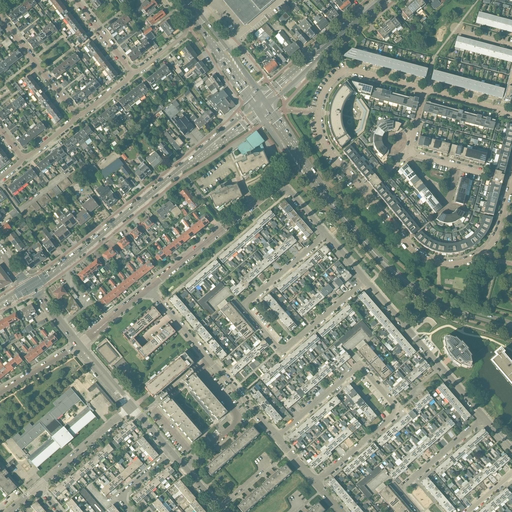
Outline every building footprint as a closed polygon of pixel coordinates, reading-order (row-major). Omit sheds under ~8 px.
[(53,5),(57,10),(63,5),(59,0),(53,5)] [(102,0),(98,0),(93,4),(95,6),(94,7),(94,8),(95,10),(96,10),(105,3),(102,0)] [(157,10),(154,8),(157,5),(154,0),(150,3),(148,1),(138,8),(140,10),(143,8),(143,9),(144,8),(148,12),(147,13),(149,16),(157,10)] [(244,23),(245,24),(273,0),(224,0),(225,0),(226,2),(241,20),(241,22),(243,22),(244,23)] [(342,13),(347,9),(340,0),(339,0),(337,0),(334,3),(342,13)] [(339,0),(340,0),(347,9),(351,5),(350,3),(351,3),(349,0),(348,1),(346,0),(339,0)] [(414,0),(410,4),(416,11),(418,13),(422,10),(421,9),(414,0)] [(414,0),(413,0),(414,0),(421,9),(425,5),(425,4),(427,2),(424,0),(416,0),(415,1),(414,0)] [(441,4),(437,0),(435,0),(430,4),(435,9),(441,4)] [(27,11),(32,8),(27,2),(23,5),(27,11)] [(299,9),(294,3),(291,5),(292,7),(296,12),(299,9)] [(410,4),(405,7),(413,16),(412,14),(416,11),(410,4)] [(17,8),(18,9),(22,15),(24,17),(29,13),(27,11),(23,5),(20,7),(19,6),(17,8)] [(67,10),(63,5),(57,10),(61,14),(67,10)] [(335,19),(338,16),(330,6),(326,9),(335,19)] [(408,19),(413,16),(405,7),(406,8),(402,12),(403,13),(401,15),(403,17),(401,18),(404,21),(407,18),(408,19)] [(13,13),(18,19),(22,15),(18,9),(17,8),(14,10),(15,12),(13,13)] [(326,9),(322,13),(330,23),(335,19),(326,9)] [(70,15),(67,10),(61,14),(64,19),(70,15)] [(162,11),(152,18),(151,16),(146,19),(152,26),(155,23),(156,23),(166,16),(162,11)] [(17,19),(18,19),(13,13),(10,15),(9,14),(7,15),(14,25),(19,21),(17,19)] [(285,13),(278,19),(282,24),(290,17),(285,13)] [(121,18),(126,24),(131,20),(126,14),(121,18)] [(64,19),(68,24),(74,19),(70,15),(64,19)] [(318,15),(316,17),(325,27),(329,24),(322,16),(320,18),(318,15)] [(321,31),(325,27),(316,17),(316,16),(313,19),(317,24),(316,25),(321,31)] [(126,24),(121,18),(116,22),(121,28),(124,26),(125,28),(128,27),(126,24)] [(389,21),(396,30),(401,26),(400,25),(402,23),(398,18),(396,20),(394,18),(390,22),(389,21)] [(78,24),(74,19),(68,24),(72,29),(78,24)] [(314,38),(316,35),(316,34),(317,33),(312,27),(305,19),(298,25),(302,30),(310,39),(313,37),(314,38)] [(164,32),(167,29),(168,28),(173,25),(172,25),(173,24),(172,21),(171,22),(169,20),(160,27),(164,32)] [(389,21),(385,24),(391,32),(395,29),(396,30),(389,21)] [(123,31),(121,28),(116,22),(112,26),(116,32),(118,35),(123,31)] [(48,28),(53,34),(55,32),(56,33),(58,31),(51,23),(46,26),(48,28)] [(75,33),(81,29),(78,24),(72,29),(70,30),(70,31),(73,35),(75,33)] [(264,31),(270,37),(274,34),(267,24),(261,28),(264,31)] [(385,24),(381,28),(388,37),(388,36),(387,35),(391,32),(385,24)] [(176,30),(173,25),(168,28),(167,29),(164,32),(168,37),(176,30)] [(111,36),(116,32),(112,26),(109,28),(108,27),(106,29),(111,36)] [(43,32),(48,38),(53,34),(48,28),(47,28),(43,32)] [(261,35),(261,34),(264,31),(261,28),(254,34),(258,39),(260,38),(258,37),(261,35)] [(384,40),(388,37),(381,28),(380,28),(381,29),(377,32),(379,34),(376,36),(380,41),(383,39),(384,40)] [(81,29),(75,33),(79,38),(85,34),(81,29)] [(299,30),(296,33),(299,37),(298,38),(304,45),(309,41),(303,34),(302,35),(299,30)] [(286,42),(288,40),(289,39),(282,31),(279,33),(286,42)] [(46,39),(48,38),(43,32),(38,35),(44,42),(46,40),(46,39)] [(282,45),(286,42),(279,33),(275,36),(282,45)] [(89,38),(85,34),(79,38),(83,43),(89,38)] [(41,44),(44,42),(38,35),(36,38),(35,36),(33,38),(34,39),(38,45),(40,44),(41,44)] [(27,41),(33,49),(38,45),(34,39),(33,38),(32,37),(27,41)] [(265,40),(262,42),(265,45),(269,49),(271,47),(265,40)] [(292,45),(288,40),(286,42),(288,45),(290,47),(294,52),(299,48),(294,43),(292,45)] [(146,41),(141,45),(146,51),(151,47),(146,41)] [(90,51),(95,47),(92,42),(86,47),(90,51)] [(139,42),(135,46),(141,55),(146,51),(141,45),(139,42)] [(283,49),(285,51),(289,57),(294,52),(290,47),(288,45),(283,49)] [(132,52),(136,58),(141,55),(135,46),(130,50),(132,52)] [(186,57),(193,51),(188,46),(181,51),(186,57)] [(93,56),(99,52),(95,47),(90,51),(87,53),(91,58),(93,56)] [(284,62),(286,61),(285,60),(287,59),(283,53),(282,53),(278,49),(276,51),(275,52),(279,56),(278,56),(283,62),(284,62)] [(18,61),(23,57),(18,50),(16,52),(14,51),(12,53),(13,54),(18,61)] [(276,69),(275,68),(278,67),(271,58),(274,56),(269,50),(266,53),(269,56),(267,58),(268,59),(266,61),(268,64),(273,70),(274,71),(276,69)] [(197,57),(193,51),(186,57),(190,62),(197,57)] [(8,58),(13,64),(18,61),(13,54),(12,53),(12,52),(9,54),(11,56),(8,58)] [(97,61),(103,56),(99,52),(93,56),(97,61)] [(136,61),(136,58),(132,52),(127,56),(132,62),(134,62),(136,61)] [(76,64),(80,60),(76,54),(71,58),(76,64)] [(106,61),(103,56),(97,61),(101,66),(106,61)] [(9,68),(13,64),(8,58),(4,62),(9,68)] [(77,65),(76,64),(71,58),(66,61),(71,68),(72,69),(77,65)] [(0,66),(4,72),(5,73),(8,71),(7,70),(9,68),(4,62),(2,63),(1,61),(0,61),(0,66)] [(71,68),(66,61),(61,65),(66,71),(71,68)] [(110,66),(106,61),(101,66),(104,71),(110,66)] [(188,79),(190,77),(204,66),(203,64),(204,63),(202,61),(201,61),(195,66),(197,68),(195,70),(186,77),(188,79)] [(272,73),(274,71),(273,70),(268,64),(266,61),(261,65),(268,74),(271,72),(272,73)] [(162,68),(161,69),(166,75),(170,71),(165,65),(164,64),(162,66),(162,68)] [(66,71),(61,65),(57,69),(61,75),(66,71)] [(110,66),(104,71),(108,76),(114,71),(110,66)] [(208,71),(204,66),(190,77),(192,79),(195,77),(201,73),(203,75),(208,71)] [(61,75),(57,69),(52,73),(56,79),(61,75)] [(161,79),(166,75),(161,69),(156,73),(161,79)] [(118,76),(114,71),(108,76),(112,80),(118,76)] [(156,83),(161,79),(156,73),(151,76),(156,83)] [(24,80),(27,85),(34,80),(30,75),(24,80)] [(208,88),(219,80),(215,75),(214,76),(213,75),(208,79),(211,82),(206,86),(205,87),(206,89),(208,88)] [(159,86),(156,83),(156,82),(151,76),(146,80),(154,90),(159,86)] [(37,85),(34,80),(27,85),(31,90),(37,85)] [(91,84),(96,90),(101,86),(96,80),(94,82),(92,80),(89,82),(91,84)] [(202,80),(197,84),(193,87),(197,91),(199,90),(197,88),(203,83),(204,82),(202,80)] [(215,97),(219,93),(215,89),(216,89),(218,88),(219,90),(223,87),(222,85),(219,80),(208,88),(211,92),(213,95),(209,98),(209,97),(206,99),(209,101),(215,97)] [(351,94),(354,92),(346,82),(343,85),(340,88),(337,91),(334,95),(332,99),(331,103),(329,107),(328,112),(328,116),(328,121),(329,125),(330,130),(331,134),(333,138),(335,142),(337,145),(340,149),(341,149),(349,141),(347,138),(345,135),(344,132),(343,129),(342,127),(341,123),(340,120),(340,117),(341,114),(341,110),(342,107),(344,104),(345,101),(347,99),(349,96),(351,94)] [(370,97),(372,87),(370,87),(351,82),(358,92),(360,95),(370,97)] [(146,92),(148,91),(143,83),(138,87),(145,95),(147,93),(146,92)] [(91,84),(86,88),(91,94),(93,92),(94,93),(97,91),(96,90),(91,84)] [(41,90),(37,85),(31,90),(35,95),(41,90)] [(85,86),(80,90),(86,98),(91,94),(86,88),(85,86)] [(133,91),(140,99),(145,95),(138,87),(133,91)] [(38,99),(45,94),(41,90),(35,95),(33,96),(37,101),(38,99)] [(82,101),(86,98),(80,90),(75,93),(77,95),(82,101)] [(215,97),(218,101),(223,107),(225,105),(230,110),(235,106),(222,90),(219,93),(215,97)] [(140,99),(133,91),(129,94),(135,103),(140,99)] [(46,96),(45,94),(38,99),(42,104),(49,98),(47,96),(46,96)] [(123,98),(130,107),(135,103),(129,94),(123,98)] [(77,105),(82,101),(77,95),(72,99),(77,105)] [(21,107),(26,103),(21,97),(16,100),(21,107)] [(217,112),(219,110),(224,115),(230,110),(225,105),(223,107),(218,101),(215,97),(209,101),(206,103),(209,107),(212,105),(217,112)] [(51,101),(49,98),(42,104),(46,109),(52,104),(51,102),(51,101)] [(126,111),(131,108),(130,107),(123,98),(119,102),(123,108),(124,108),(126,111)] [(364,132),(369,111),(360,99),(359,100),(358,98),(356,100),(357,101),(355,103),(361,112),(359,119),(361,119),(361,121),(359,121),(357,127),(353,131),(355,133),(354,133),(355,135),(356,134),(358,137),(364,132)] [(16,100),(11,104),(17,110),(21,107),(16,100)] [(12,114),(17,110),(11,104),(7,108),(12,114)] [(46,109),(49,114),(56,109),(52,104),(46,109)] [(110,109),(115,115),(120,111),(115,105),(110,109)] [(7,118),(12,114),(7,108),(2,111),(7,118)] [(57,108),(56,109),(49,114),(53,118),(59,113),(58,112),(59,110),(57,108)] [(115,115),(110,109),(105,112),(110,119),(112,121),(117,117),(115,115)] [(205,113),(212,120),(216,117),(209,109),(205,113)] [(106,122),(110,119),(105,112),(101,116),(106,122)] [(59,113),(53,118),(57,123),(63,118),(59,113)] [(208,124),(212,120),(205,113),(201,116),(208,124)] [(182,114),(176,118),(179,121),(180,120),(189,132),(194,128),(190,123),(182,114)] [(200,131),(204,127),(198,119),(194,115),(190,118),(194,123),(200,131)] [(108,125),(106,122),(101,116),(96,120),(101,126),(103,129),(108,125)] [(204,127),(208,124),(201,116),(198,119),(204,127)] [(394,117),(393,122),(392,131),(395,131),(397,132),(398,133),(401,131),(402,130),(399,128),(401,124),(398,123),(399,118),(394,117)] [(180,131),(184,136),(185,135),(186,135),(189,133),(189,132),(180,120),(179,121),(176,118),(173,121),(180,131)] [(378,128),(385,134),(387,132),(388,132),(385,123),(384,121),(383,119),(377,122),(378,124),(376,126),(378,128)] [(392,131),(393,122),(390,122),(390,119),(384,121),(385,123),(388,132),(391,131),(392,131)] [(101,126),(96,120),(91,124),(96,130),(101,126)] [(130,120),(128,121),(129,124),(128,125),(133,132),(137,129),(130,120)] [(141,120),(139,122),(135,125),(138,129),(144,124),(143,123),(141,120)] [(41,122),(36,126),(41,133),(46,129),(41,122)] [(37,136),(41,133),(36,126),(32,130),(37,136)] [(88,126),(83,130),(88,136),(93,132),(88,126)] [(374,135),(383,138),(384,135),(384,134),(385,134),(378,128),(376,130),(373,129),(371,134),(374,135)] [(180,137),(178,138),(178,139),(176,137),(173,133),(169,129),(167,131),(167,132),(170,136),(180,148),(184,144),(185,143),(180,137)] [(32,140),(37,136),(32,130),(27,134),(32,140)] [(88,136),(83,130),(78,134),(83,140),(85,142),(90,139),(88,136)] [(172,144),(171,144),(176,151),(180,148),(170,136),(167,132),(164,134),(170,142),(172,144)] [(27,144),(32,140),(27,134),(22,137),(27,144)] [(85,142),(83,140),(78,134),(74,137),(78,143),(80,146),(85,142)] [(370,144),(373,143),(382,142),(382,139),(382,138),(383,138),(374,135),(371,134),(370,137),(370,144)] [(265,152),(262,146),(262,142),(262,141),(261,141),(261,140),(261,139),(260,138),(259,137),(258,136),(257,136),(257,135),(254,135),(253,135),(252,136),(250,137),(237,148),(243,156),(242,156),(242,157),(246,161),(242,163),(241,162),(240,162),(236,164),(242,176),(244,174),(245,176),(246,176),(251,171),(252,173),(255,170),(256,172),(258,170),(259,170),(262,168),(263,169),(265,167),(266,167),(269,164),(263,152),(265,152)] [(26,145),(27,144),(22,137),(17,141),(22,148),(23,148),(26,146),(26,145)] [(76,145),(78,143),(74,137),(69,141),(74,147),(76,150),(78,148),(76,145)] [(76,150),(74,147),(69,141),(64,145),(66,148),(64,149),(69,155),(73,151),(75,153),(77,151),(76,150)] [(162,141),(159,145),(162,149),(160,150),(167,159),(173,153),(166,145),(166,146),(162,141)] [(376,151),(384,146),(383,143),(382,142),(373,143),(374,146),(376,151)] [(343,152),(346,156),(354,150),(350,145),(343,152)] [(384,146),(376,151),(378,153),(383,157),(384,153),(388,155),(389,150),(387,149),(385,147),(384,146)] [(467,149),(464,159),(469,160),(472,150),(472,147),(468,146),(467,149)] [(56,151),(61,157),(62,160),(67,156),(65,154),(61,147),(56,151)] [(496,155),(499,155),(509,158),(510,153),(501,150),(497,149),(496,155)] [(357,154),(354,150),(346,156),(350,160),(357,154)] [(62,160),(61,157),(56,151),(55,151),(54,151),(52,152),(53,153),(51,155),(56,161),(58,163),(62,160)] [(164,162),(156,153),(155,152),(146,160),(154,170),(164,162)] [(140,155),(138,153),(136,154),(138,157),(137,158),(142,164),(145,161),(142,158),(140,155)] [(350,160),(353,164),(361,158),(357,154),(350,160)] [(9,160),(5,155),(0,159),(0,166),(0,167),(9,160)] [(51,165),(56,161),(51,155),(46,159),(51,165)] [(364,162),(361,158),(353,164),(356,168),(364,162)] [(46,168),(51,165),(46,159),(42,162),(46,168)] [(120,169),(123,166),(124,166),(118,159),(100,172),(105,179),(113,173),(115,171),(119,168),(120,169)] [(364,162),(356,168),(360,173),(367,166),(370,164),(366,160),(364,162)] [(46,168),(42,162),(37,166),(42,172),(46,168)] [(399,170),(403,174),(411,167),(407,163),(399,170)] [(151,174),(150,173),(151,173),(144,165),(142,167),(143,168),(140,170),(146,177),(147,176),(148,176),(149,176),(151,175),(151,174)] [(123,166),(120,169),(127,178),(130,175),(123,166)] [(371,171),(367,166),(360,173),(363,177),(371,171)] [(414,171),(411,167),(403,174),(406,178),(414,171)] [(32,170),(31,171),(30,170),(26,172),(32,180),(34,178),(35,179),(38,177),(32,170)] [(146,177),(140,170),(135,174),(141,181),(144,178),(146,177)] [(374,175),(371,171),(363,177),(367,181),(374,175)] [(417,175),(414,171),(406,178),(409,182),(417,175)] [(24,176),(23,177),(27,183),(32,180),(26,172),(24,175),(24,176)] [(68,177),(71,182),(73,184),(77,180),(76,178),(74,180),(70,175),(68,177)] [(378,179),(376,177),(376,176),(374,175),(367,181),(368,183),(370,185),(378,179)] [(421,179),(417,175),(409,182),(412,186),(421,179)] [(43,187),(47,183),(43,179),(41,176),(38,178),(42,183),(41,184),(43,187)] [(23,187),(27,183),(23,177),(21,178),(20,177),(17,180),(23,187)] [(129,191),(133,188),(134,188),(135,187),(136,186),(131,181),(129,182),(126,179),(125,181),(122,177),(119,179),(129,191)] [(123,196),(125,194),(126,195),(127,195),(129,193),(129,192),(128,191),(129,191),(119,179),(115,183),(116,184),(115,184),(118,188),(120,187),(122,190),(119,192),(123,196)] [(381,182),(380,182),(380,181),(378,179),(370,185),(372,188),(374,189),(384,181),(383,180),(381,182)] [(412,186),(416,190),(424,183),(421,179),(412,186)] [(14,182),(15,183),(13,185),(18,191),(23,187),(17,180),(14,182)] [(64,180),(62,182),(66,186),(65,186),(67,188),(71,185),(70,183),(68,185),(64,180)] [(374,190),(377,193),(385,187),(386,186),(385,184),(385,183),(385,182),(384,181),(374,189),(374,190)] [(488,186),(500,189),(502,184),(489,181),(488,186)] [(427,187),(424,183),(416,190),(413,192),(417,196),(419,194),(427,187)] [(242,196),(237,184),(233,186),(232,186),(233,188),(228,190),(224,184),(223,185),(220,186),(221,189),(219,190),(220,193),(215,195),(214,194),(210,196),(215,208),(218,206),(219,208),(220,208),(225,203),(226,205),(225,205),(226,205),(231,201),(232,202),(233,202),(235,200),(237,201),(239,199),(242,196)] [(13,194),(18,191),(13,185),(8,188),(13,194)] [(109,208),(111,206),(112,206),(113,205),(113,204),(108,198),(111,196),(104,188),(102,186),(96,191),(102,198),(101,199),(103,202),(104,202),(109,208)] [(108,198),(113,204),(114,204),(115,204),(116,203),(116,202),(118,200),(113,194),(113,193),(107,186),(104,188),(111,196),(108,198)] [(377,193),(381,198),(388,191),(390,190),(388,188),(386,186),(385,187),(377,193)] [(487,191),(489,192),(499,195),(500,189),(488,186),(487,191)] [(430,191),(427,187),(419,194),(422,198),(430,191)] [(57,193),(54,188),(51,189),(57,196),(61,193),(60,191),(57,193)] [(184,199),(190,194),(186,189),(180,193),(184,199)] [(384,202),(392,196),(388,191),(381,198),(384,202)] [(434,195),(430,191),(422,198),(425,202),(434,195)] [(497,200),(499,195),(489,192),(487,191),(485,197),(488,197),(497,200)] [(190,194),(184,199),(189,205),(195,200),(190,194)] [(90,199),(87,202),(94,210),(98,206),(90,195),(88,197),(90,199)] [(437,199),(434,195),(425,202),(429,206),(437,199)] [(47,201),(44,196),(41,197),(46,204),(51,201),(50,199),(47,201)] [(384,202),(388,206),(395,200),(392,196),(384,202)] [(391,210),(399,204),(400,203),(401,202),(397,198),(395,200),(388,206),(391,210)] [(440,203),(437,199),(429,206),(432,209),(440,203)] [(193,210),(199,206),(195,200),(189,205),(193,210)] [(288,203),(287,202),(285,200),(279,205),(283,210),(289,205),(288,203)] [(88,215),(94,210),(87,202),(83,205),(81,202),(79,204),(81,206),(84,209),(88,215)] [(170,202),(168,203),(168,202),(166,204),(166,205),(165,205),(170,212),(176,219),(182,214),(177,206),(174,203),(172,204),(170,202)] [(482,207),(485,208),(495,210),(496,205),(487,203),(484,202),(482,207)] [(400,203),(399,204),(391,210),(395,214),(402,208),(400,206),(402,205),(400,203)] [(444,207),(440,203),(432,209),(435,214),(444,207)] [(165,205),(164,206),(163,206),(162,207),(162,208),(161,208),(166,215),(170,212),(165,205)] [(283,210),(285,213),(279,219),(281,221),(284,218),(287,215),(293,210),(291,208),(291,206),(289,205),(283,210)] [(164,217),(166,215),(161,208),(160,208),(159,210),(157,212),(159,216),(158,216),(162,221),(163,220),(165,218),(164,217)] [(395,214),(398,219),(405,212),(402,208),(395,214)] [(84,209),(79,213),(86,222),(91,218),(88,215),(84,209)] [(465,213),(463,212),(456,209),(455,212),(454,213),(459,220),(460,220),(462,218),(462,216),(465,218),(467,215),(465,213)] [(287,215),(291,220),(297,214),(296,212),(294,212),(293,210),(287,215)] [(266,214),(271,220),(275,216),(271,212),(270,211),(266,214)] [(398,219),(401,223),(409,217),(411,215),(407,211),(405,212),(398,219)] [(81,226),(86,222),(79,213),(74,217),(78,223),(81,226)] [(443,214),(442,213),(436,220),(439,222),(438,224),(443,226),(444,224),(446,215),(443,214)] [(459,220),(454,213),(451,214),(450,215),(452,224),(452,223),(455,223),(456,225),(461,222),(459,220)] [(64,226),(68,231),(73,227),(66,218),(63,214),(58,218),(61,222),(64,226)] [(78,223),(74,217),(71,214),(66,218),(73,227),(78,223)] [(266,214),(261,218),(266,224),(269,222),(276,229),(277,228),(276,226),(273,223),(271,220),(266,214)] [(301,219),(299,217),(299,215),(297,215),(297,214),(291,220),(288,222),(291,225),(287,228),(288,230),(295,224),(301,219)] [(401,223),(405,227),(412,221),(415,219),(411,215),(409,217),(401,223)] [(452,224),(450,215),(447,215),(446,215),(444,224),(447,224),(452,224)] [(491,224),(493,218),(483,215),(482,221),(491,224)] [(207,216),(205,218),(204,217),(200,221),(204,227),(209,223),(207,221),(210,219),(207,216)] [(152,229),(154,231),(156,232),(160,229),(160,226),(157,222),(154,224),(150,218),(146,221),(152,229)] [(261,218),(257,222),(262,228),(266,224),(261,218)] [(303,221),(301,219),(295,224),(288,230),(290,231),(293,228),(296,226),(299,229),(305,224),(305,223),(304,221),(303,221)] [(7,223),(0,228),(5,234),(11,229),(10,227),(13,225),(10,221),(7,223)] [(150,231),(152,229),(146,221),(141,224),(148,233),(150,231)] [(200,231),(204,227),(200,221),(195,225),(200,231)] [(408,231),(416,225),(412,221),(405,227),(408,231)] [(491,224),(482,221),(480,225),(488,230),(491,224)] [(166,231),(170,228),(166,222),(165,223),(162,226),(166,231)] [(263,230),(262,228),(257,222),(256,222),(258,224),(253,228),(258,234),(259,233),(263,230)] [(307,225),(305,224),(299,229),(303,234),(309,228),(307,226),(307,225)] [(190,229),(195,235),(200,231),(195,225),(190,229)] [(408,231),(412,235),(419,229),(416,225),(408,231)] [(480,225),(477,230),(485,235),(488,230),(480,225)] [(64,226),(59,230),(66,238),(71,234),(68,231),(64,226)] [(138,227),(133,231),(140,239),(144,236),(138,227)] [(254,237),(258,234),(253,228),(249,231),(254,237)] [(303,234),(300,236),(296,239),(300,244),(304,241),(301,238),(304,235),(307,238),(313,233),(312,231),(310,230),(309,228),(303,234)] [(190,238),(195,235),(190,229),(186,233),(190,238)] [(11,242),(17,238),(21,235),(20,232),(19,233),(17,230),(7,238),(11,242)] [(60,242),(66,238),(59,230),(54,234),(60,242)] [(485,235),(477,230),(474,233),(481,240),(485,235)] [(138,241),(140,239),(133,231),(129,234),(135,241),(136,243),(136,242),(138,241)] [(249,241),(254,237),(249,231),(244,235),(249,241)] [(424,235),(421,231),(413,237),(418,242),(424,235)] [(51,242),(54,240),(49,233),(46,236),(49,240),(43,245),(49,253),(55,248),(51,242)] [(186,233),(181,236),(186,242),(190,238),(186,233)] [(474,233),(470,237),(476,244),(481,240),(474,233)] [(245,245),(249,241),(244,235),(240,239),(245,245)] [(418,242),(423,246),(428,238),(424,235),(418,242)] [(181,246),(186,242),(181,236),(176,240),(181,246)] [(287,240),(292,246),(297,242),(292,236),(287,240)] [(126,237),(121,240),(128,249),(131,247),(129,245),(130,243),(126,237)] [(476,244),(470,237),(466,240),(471,248),(476,244)] [(21,242),(17,238),(11,242),(15,247),(21,242)] [(432,240),(428,238),(423,246),(428,249),(432,240)] [(241,249),(245,245),(240,239),(236,243),(241,249)] [(18,252),(19,251),(21,254),(29,248),(27,245),(24,240),(21,242),(15,247),(18,252)] [(126,251),(128,249),(121,240),(117,244),(122,250),(124,248),(126,251)] [(171,244),(176,250),(181,246),(176,240),(171,244)] [(288,250),(292,246),(287,240),(283,244),(288,250)] [(437,242),(432,240),(428,249),(434,252),(437,242)] [(466,240),(462,242),(465,251),(471,248),(466,240)] [(465,251),(462,242),(457,243),(459,253),(465,251)] [(236,253),(237,252),(241,249),(236,243),(231,247),(236,253)] [(171,253),(176,250),(171,244),(167,248),(171,253)] [(278,247),(284,254),(288,250),(283,244),(280,246),(278,244),(277,245),(276,245),(278,247)] [(321,249),(326,255),(330,252),(330,251),(325,246),(321,249)] [(227,250),(232,256),(236,253),(231,247),(227,250)] [(279,257),(284,254),(278,247),(274,251),(279,257)] [(113,248),(108,252),(112,257),(118,253),(115,250),(113,248)] [(162,251),(167,257),(171,253),(167,248),(162,251)] [(321,259),(326,255),(321,249),(316,253),(321,259)] [(227,250),(222,254),(228,260),(232,256),(227,250)] [(36,255),(41,262),(43,261),(44,261),(45,260),(45,259),(46,259),(41,252),(40,252),(40,251),(37,253),(38,254),(36,255)] [(162,261),(167,257),(162,251),(157,255),(157,256),(155,257),(158,261),(160,259),(162,261)] [(274,251),(270,255),(275,261),(279,257),(274,251)] [(106,262),(112,257),(108,252),(103,256),(105,258),(104,259),(106,262)] [(34,268),(34,267),(36,266),(31,259),(29,256),(27,253),(21,257),(28,267),(29,266),(31,269),(32,269),(34,268)] [(312,257),(317,263),(321,259),(316,253),(312,257)] [(40,262),(41,262),(36,255),(33,257),(31,254),(29,256),(31,259),(36,266),(38,264),(39,264),(40,263),(40,262)] [(223,264),(228,260),(222,254),(218,258),(223,264)] [(270,265),(275,261),(270,255),(265,259),(270,265)] [(317,263),(312,257),(307,261),(313,267),(317,263)] [(265,259),(261,263),(266,269),(270,265),(265,259)] [(92,264),(97,269),(98,270),(99,269),(99,268),(102,266),(97,260),(92,264)] [(149,262),(144,265),(149,271),(154,267),(152,265),(155,263),(152,260),(150,262),(149,262)] [(215,260),(211,264),(216,270),(220,266),(215,260)] [(308,271),(313,267),(307,261),(303,265),(308,271)] [(262,272),(266,269),(261,263),(256,266),(262,272)] [(96,272),(98,270),(97,269),(92,264),(88,268),(92,273),(95,271),(96,272)] [(212,274),(216,270),(211,264),(206,268),(212,274)] [(144,275),(149,271),(144,265),(140,269),(144,275)] [(304,274),(308,271),(303,265),(299,269),(304,274)] [(0,280),(5,287),(12,283),(13,283),(0,266),(0,280)] [(256,266),(252,270),(257,276),(262,272),(256,266)] [(94,276),(92,273),(88,268),(83,271),(83,272),(88,278),(89,279),(94,276)] [(207,278),(212,274),(206,268),(202,272),(207,278)] [(140,269),(135,273),(140,279),(144,275),(140,269)] [(299,269),(294,272),(299,278),(304,274),(299,269)] [(253,280),(257,276),(252,270),(248,274),(253,280)] [(343,274),(342,275),(347,281),(352,277),(347,271),(343,274)] [(88,278),(83,272),(78,275),(82,281),(86,279),(86,280),(88,278)] [(205,280),(207,278),(202,272),(197,276),(203,282),(203,281),(205,280)] [(295,282),(299,278),(294,272),(290,276),(295,282)] [(135,282),(140,279),(135,273),(130,277),(135,282)] [(248,274),(243,278),(244,279),(248,284),(253,280),(248,274)] [(343,285),(347,281),(342,275),(341,276),(338,279),(343,285)] [(198,285),(203,282),(197,276),(193,279),(198,285)] [(290,286),(291,286),(295,282),(290,276),(285,280),(290,286)] [(126,280),(126,281),(130,286),(135,282),(130,277),(126,280)] [(249,285),(248,284),(244,279),(243,278),(242,277),(241,279),(242,281),(240,283),(245,289),(249,285)] [(333,282),(339,288),(343,285),(338,279),(336,277),(332,280),(333,282)] [(193,279),(189,283),(194,289),(198,285),(193,279)] [(203,281),(205,283),(208,287),(210,290),(212,288),(207,282),(206,282),(205,280),(203,281)] [(286,290),(290,286),(285,280),(281,284),(286,290)] [(125,290),(130,286),(126,281),(121,284),(125,290)] [(333,282),(329,286),(330,287),(333,291),(334,292),(339,288),(333,282)] [(189,293),(194,289),(189,283),(184,287),(189,293)] [(245,289),(240,283),(237,286),(235,287),(240,293),(245,289)] [(121,284),(116,288),(121,294),(125,290),(121,284)] [(276,288),(282,294),(286,290),(281,284),(276,288)] [(329,295),(333,291),(330,287),(329,286),(328,285),(323,288),(329,295)] [(317,290),(319,292),(324,298),(329,295),(323,288),(322,286),(320,288),(317,290)] [(59,303),(60,303),(61,302),(71,316),(81,309),(74,300),(68,292),(67,294),(62,287),(53,293),(58,300),(58,301),(59,303)] [(235,287),(231,291),(236,297),(240,293),(235,287)] [(116,298),(121,294),(116,288),(111,292),(116,298)] [(263,299),(265,301),(265,303),(267,304),(273,299),(271,297),(274,294),(273,293),(276,290),(275,289),(263,299)] [(319,292),(316,295),(314,293),(311,289),(310,290),(313,294),(314,296),(320,302),(324,298),(319,292)] [(68,292),(74,300),(78,298),(72,290),(68,292)] [(107,296),(111,301),(116,298),(111,292),(107,296)] [(364,292),(358,297),(362,302),(368,297),(364,292)] [(169,300),(173,305),(179,300),(175,295),(169,300)] [(106,305),(111,301),(107,296),(102,300),(100,302),(102,305),(105,303),(106,305)] [(320,302),(314,296),(310,300),(315,306),(320,302)] [(368,297),(362,302),(366,307),(372,301),(368,297)] [(299,299),(302,303),(304,305),(301,307),(307,313),(311,310),(306,303),(304,301),(301,298),(299,299)] [(281,308),(273,299),(267,304),(268,306),(269,307),(272,310),(273,313),(275,313),(281,308)] [(177,310),(183,304),(179,300),(173,305),(177,310)] [(311,310),(315,306),(310,300),(306,303),(311,310)] [(366,307),(370,311),(376,306),(372,301),(366,307)] [(220,310),(223,314),(232,307),(229,303),(220,310)] [(177,310),(181,314),(187,309),(183,304),(177,310)] [(189,307),(187,309),(181,314),(185,319),(191,314),(188,311),(191,309),(194,306),(193,304),(189,307)] [(31,305),(26,308),(33,319),(38,316),(31,305)] [(353,311),(348,305),(344,309),(349,315),(353,311)] [(380,311),(376,306),(370,311),(374,316),(380,311)] [(232,307),(223,314),(226,318),(235,310),(232,307)] [(297,311),(302,317),(307,313),(301,307),(297,311)] [(28,322),(33,319),(26,308),(21,310),(28,322)] [(157,319),(161,315),(154,308),(150,311),(157,319)] [(285,313),(281,308),(275,313),(276,315),(277,316),(279,318),(285,313)] [(349,315),(344,309),(339,313),(344,319),(349,315)] [(226,318),(230,321),(238,314),(235,310),(226,318)] [(150,311),(146,315),(153,322),(157,319),(150,311)] [(374,316),(378,320),(384,315),(380,311),(374,316)] [(191,314),(185,319),(189,323),(195,318),(197,316),(201,313),(199,312),(196,315),(195,314),(193,316),(191,314)] [(16,313),(13,315),(13,314),(10,315),(14,323),(20,320),(16,313)] [(283,322),(289,317),(285,313),(279,318),(281,320),(281,322),(282,322),(283,322)] [(344,319),(339,313),(335,317),(340,323),(344,319)] [(238,314),(230,321),(233,325),(241,318),(238,314)] [(9,326),(14,323),(10,315),(8,317),(6,319),(9,326)] [(149,325),(153,322),(146,315),(142,318),(149,325)] [(384,315),(378,320),(382,325),(388,320),(384,315)] [(293,322),(289,317),(283,322),(283,323),(284,325),(285,325),(287,327),(293,322)] [(340,323),(335,317),(330,321),(336,327),(340,323)] [(142,318),(139,321),(145,329),(149,325),(142,318)] [(195,318),(189,323),(193,328),(199,323),(195,318)] [(233,325),(236,329),(245,321),(241,318),(233,325)] [(1,321),(0,322),(0,321),(0,323),(1,326),(2,325),(4,329),(5,328),(9,326),(6,319),(3,320),(3,319),(1,320),(1,321)] [(36,324),(38,327),(46,323),(44,319),(36,324)] [(388,320),(382,325),(386,330),(392,325),(388,320)] [(141,332),(145,329),(139,321),(135,325),(141,332)] [(239,332),(248,325),(245,321),(236,329),(235,330),(238,334),(239,332)] [(336,327),(330,321),(326,324),(331,330),(333,328),(336,327)] [(291,331),(291,332),(297,327),(293,322),(287,327),(288,329),(289,331),(291,331)] [(203,327),(199,323),(193,328),(197,333),(203,327)] [(331,330),(326,324),(322,328),(327,334),(331,330)] [(135,325),(131,328),(137,335),(141,332),(135,325)] [(171,336),(175,332),(169,325),(165,328),(171,336)] [(242,336),(251,329),(248,325),(239,332),(238,334),(241,337),(242,336)] [(395,328),(392,325),(386,330),(383,332),(385,333),(387,331),(390,334),(396,329),(395,328)] [(207,332),(203,327),(197,333),(201,338),(207,332)] [(127,331),(133,339),(134,339),(137,335),(131,328),(127,331)] [(165,328),(161,332),(168,339),(171,336),(165,328)] [(322,328),(317,332),(322,338),(327,334),(322,328)] [(242,336),(245,340),(254,332),(251,329),(242,336)] [(391,341),(394,339),(400,334),(396,329),(390,334),(387,336),(390,339),(391,341)] [(123,335),(131,344),(134,342),(132,340),(133,339),(127,331),(123,335)] [(164,343),(168,339),(161,332),(157,335),(164,343)] [(205,342),(211,337),(207,332),(201,338),(205,342)] [(53,335),(48,339),(53,344),(57,341),(56,338),(58,337),(55,333),(53,335)] [(252,336),(254,338),(257,342),(259,344),(261,342),(254,334),(252,336)] [(310,338),(315,344),(320,340),(315,334),(310,338)] [(404,338),(400,334),(394,339),(398,343),(404,338)] [(157,335),(153,338),(160,346),(164,343),(157,335)] [(215,341),(211,337),(205,342),(209,347),(215,341)] [(444,347),(443,348),(444,349),(447,355),(448,356),(450,358),(452,361),(453,362),(460,367),(460,366),(466,368),(470,367),(470,366),(472,363),(470,357),(471,357),(467,351),(467,350),(468,351),(468,350),(461,342),(461,343),(460,343),(455,337),(454,338),(448,337),(445,337),(444,337),(443,338),(443,341),(444,347)] [(156,349),(160,346),(153,338),(150,342),(156,349)] [(310,338),(306,342),(311,348),(315,344),(310,338)] [(399,350),(402,348),(408,343),(404,338),(398,343),(395,345),(398,348),(399,350)] [(51,346),(53,344),(48,339),(43,342),(48,348),(49,349),(52,347),(51,346)] [(122,358),(106,339),(97,346),(99,349),(98,348),(96,350),(111,367),(113,365),(114,365),(122,358)] [(134,339),(133,339),(132,340),(134,342),(131,344),(136,350),(138,348),(140,350),(142,348),(134,339)] [(269,346),(264,340),(261,342),(259,344),(264,350),(269,346)] [(215,341),(209,347),(213,351),(219,346),(215,342),(215,341)] [(43,352),(48,348),(43,342),(38,346),(43,352)] [(150,342),(146,345),(152,353),(156,349),(150,342)] [(305,343),(301,346),(303,348),(306,352),(308,354),(309,354),(310,352),(308,350),(311,348),(306,342),(305,343)] [(412,348),(408,343),(402,348),(406,353),(412,348)] [(260,354),(264,350),(259,344),(255,348),(260,354)] [(361,355),(369,348),(366,344),(358,352),(361,355)] [(148,356),(152,353),(146,345),(142,348),(148,356)] [(38,356),(43,352),(38,346),(34,350),(38,356)] [(223,351),(219,346),(213,351),(217,356),(223,351)] [(301,346),(297,350),(300,354),(302,355),(305,353),(307,355),(308,354),(306,352),(303,348),(301,346)] [(142,348),(140,350),(138,348),(136,350),(144,359),(148,356),(142,348)] [(260,354),(255,348),(252,350),(250,351),(250,352),(255,358),(260,354)] [(369,348),(361,355),(364,359),(373,351),(369,348)] [(406,353),(409,357),(415,352),(412,348),(406,353)] [(511,360),(510,358),(503,349),(498,353),(497,354),(494,357),(496,359),(492,363),(511,386),(511,360)] [(34,360),(38,356),(34,350),(29,354),(34,360)] [(149,393),(153,398),(197,360),(189,350),(145,388),(149,393)] [(299,358),(302,355),(300,354),(297,350),(293,353),(298,359),(300,361),(301,360),(299,358)] [(223,351),(217,356),(221,361),(227,356),(223,351)] [(367,362),(376,355),(373,351),(364,359),(367,362)] [(251,361),(255,358),(250,352),(246,355),(251,361)] [(346,352),(341,356),(346,362),(351,358),(346,352)] [(293,363),(298,359),(293,353),(288,357),(293,363)] [(29,363),(34,360),(29,354),(24,358),(29,363)] [(251,361),(246,355),(241,359),(246,365),(251,361)] [(376,355),(367,362),(370,366),(379,359),(376,355)] [(13,359),(18,365),(23,361),(18,356),(13,359)] [(342,366),(346,362),(341,356),(337,360),(336,360),(342,366)] [(246,365),(241,359),(239,357),(235,361),(237,363),(242,369),(246,365)] [(288,357),(284,361),(289,367),(289,366),(293,363),(288,357)] [(8,363),(13,369),(18,365),(13,359),(8,363)] [(373,370),(382,362),(379,359),(370,366),(373,370)] [(336,360),(332,363),(336,368),(337,369),(342,366),(336,360)] [(285,370),(289,367),(284,361),(279,365),(283,369),(285,370)] [(424,361),(420,365),(425,371),(430,367),(424,361)] [(331,372),(336,368),(332,363),(331,362),(326,366),(331,372)] [(382,362),(373,370),(376,373),(385,366),(382,362)] [(8,373),(13,369),(8,363),(4,367),(8,373)] [(242,369),(237,363),(232,367),(238,373),(242,369)] [(281,371),(283,369),(279,365),(278,363),(274,367),(279,373),(281,375),(282,374),(281,371)] [(416,368),(421,374),(425,371),(420,365),(416,368)] [(322,370),(327,376),(331,372),(326,366),(322,370)] [(385,366),(376,373),(380,377),(388,370),(385,366)] [(407,376),(412,382),(416,378),(411,372),(409,370),(406,366),(404,368),(409,374),(407,376)] [(0,372),(4,377),(8,373),(4,367),(0,369),(0,372)] [(233,376),(238,373),(232,367),(228,371),(233,376)] [(274,367),(269,371),(274,377),(279,373),(274,367)] [(416,378),(421,374),(416,368),(411,372),(416,378)] [(323,380),(327,376),(322,370),(318,374),(317,374),(323,380)] [(388,370),(380,377),(383,381),(392,374),(388,370)] [(186,384),(195,394),(192,396),(204,409),(212,418),(214,416),(215,415),(217,418),(216,419),(218,421),(222,418),(227,414),(194,376),(189,380),(188,382),(186,380),(194,373),(192,371),(182,380),(184,382),(184,381),(186,384)] [(268,372),(265,375),(270,381),(270,380),(272,383),(274,381),(276,379),(274,377),(269,371),(268,372)] [(402,380),(407,386),(412,382),(407,376),(406,377),(404,378),(398,371),(396,373),(397,374),(400,378),(402,380)] [(282,374),(281,375),(284,379),(287,383),(289,381),(286,377),(282,374)] [(318,383),(323,380),(317,374),(313,377),(318,383)] [(266,384),(270,381),(265,375),(260,379),(266,384)] [(465,384),(472,378),(470,375),(463,381),(465,384)] [(314,387),(318,383),(313,377),(309,381),(314,387)] [(393,388),(391,385),(389,382),(387,380),(382,383),(385,387),(388,384),(392,389),(393,388)] [(403,390),(407,386),(402,380),(398,384),(403,390)] [(309,391),(314,387),(309,381),(304,385),(309,391)] [(113,407),(115,406),(96,383),(87,390),(89,392),(89,391),(95,386),(114,407),(113,407)] [(443,383),(436,389),(441,393),(447,388),(446,386),(444,385),(443,383)] [(399,394),(403,390),(398,384),(394,388),(399,394)] [(305,395),(309,391),(304,385),(300,389),(305,395)] [(343,390),(347,394),(353,389),(352,387),(351,386),(349,385),(343,390)] [(254,387),(248,391),(248,392),(250,394),(250,395),(252,396),(258,391),(254,387)] [(72,437),(83,427),(85,429),(84,427),(95,417),(98,421),(98,420),(92,412),(93,410),(92,409),(91,408),(89,410),(87,407),(86,407),(63,427),(56,419),(68,409),(68,410),(69,410),(68,409),(80,399),(70,388),(64,393),(59,398),(53,403),(56,407),(50,412),(50,411),(38,422),(32,427),(29,423),(23,429),(26,432),(21,437),(18,434),(12,439),(21,450),(21,449),(27,444),(32,440),(33,440),(33,439),(44,429),(51,438),(28,457),(28,458),(30,460),(29,462),(29,463),(30,465),(33,463),(39,471),(40,471),(37,467),(48,458),(49,459),(50,459),(49,457),(60,448),(61,449),(73,439),(72,437)] [(394,397),(399,394),(394,388),(393,388),(392,389),(389,391),(394,397)] [(447,388),(441,393),(445,398),(451,393),(449,391),(448,389),(447,388)] [(300,399),(305,395),(300,389),(296,393),(295,393),(300,399)] [(347,394),(351,399),(357,394),(355,392),(355,390),(353,390),(353,389),(347,394)] [(258,391),(252,396),(253,397),(253,399),(255,399),(256,401),(262,396),(258,391)] [(192,443),(201,436),(174,406),(177,403),(173,398),(171,400),(167,396),(168,395),(166,393),(160,398),(162,400),(165,398),(167,400),(164,403),(160,406),(192,443)] [(296,402),(300,399),(295,393),(291,396),(296,402)] [(433,399),(428,393),(423,398),(428,403),(433,399)] [(452,395),(451,393),(445,398),(449,403),(455,398),(454,397),(454,395),(452,395)] [(351,399),(355,404),(361,399),(361,398),(360,396),(359,396),(357,394),(351,399)] [(266,401),(262,396),(256,401),(258,403),(258,405),(260,405),(260,406),(266,401)] [(292,406),(296,402),(291,396),(288,399),(287,400),(292,406)] [(341,402),(336,396),(331,400),(336,406),(341,402)] [(428,403),(423,398),(419,401),(424,407),(426,405),(429,408),(429,407),(430,406),(428,403)] [(449,403),(453,407),(459,402),(457,400),(457,398),(455,398),(449,403)] [(355,404),(359,408),(365,403),(363,401),(363,399),(361,399),(355,404)] [(283,404),(288,410),(292,406),(287,400),(283,404)] [(331,400),(327,404),(332,410),(336,406),(331,400)] [(270,405),(266,401),(260,406),(261,406),(261,408),(263,408),(264,410),(270,405)] [(420,411),(424,407),(419,401),(414,405),(416,407),(421,413),(421,412),(420,411)] [(460,404),(459,402),(453,407),(457,412),(463,407),(462,406),(462,404),(460,404)] [(367,405),(365,403),(359,408),(363,413),(369,408),(368,406),(367,405)] [(327,414),(332,410),(327,404),(322,408),(327,414)] [(274,410),(270,405),(264,410),(266,412),(266,414),(268,415),(274,410)] [(421,413),(416,407),(411,411),(416,417),(421,413)] [(457,412),(461,417),(467,411),(465,410),(465,408),(463,407),(457,412)] [(323,417),(327,414),(322,408),(318,412),(323,418),(323,417)] [(369,408),(363,413),(367,418),(373,413),(371,411),(371,409),(369,408)] [(271,418),(272,420),(278,415),(274,410),(268,415),(269,415),(269,417),(271,418)] [(411,411),(407,414),(412,420),(414,423),(414,422),(416,421),(418,419),(416,417),(411,411)] [(468,413),(467,411),(461,417),(465,421),(471,416),(470,415),(470,414),(468,413)] [(323,418),(318,412),(313,416),(318,421),(319,421),(323,418)] [(374,414),(373,413),(367,418),(371,422),(377,417),(376,415),(374,414)] [(407,414),(403,418),(408,424),(412,420),(407,414)] [(282,419),(278,415),(272,420),(274,422),(274,423),(276,424),(282,419)] [(314,425),(318,421),(313,416),(309,419),(314,425)] [(406,426),(408,424),(403,418),(398,422),(403,428),(406,426)] [(314,425),(309,419),(304,423),(309,429),(310,429),(311,431),(316,427),(314,425)] [(455,425),(450,419),(445,423),(450,429),(451,428),(455,425)] [(361,426),(356,420),(351,424),(356,430),(357,430),(361,426)] [(132,433),(134,436),(136,434),(133,431),(137,428),(132,422),(128,426),(133,432),(132,433)] [(403,428),(398,422),(394,426),(399,432),(403,428)] [(309,429),(304,423),(300,427),(305,433),(309,429)] [(445,423),(441,427),(446,432),(450,429),(445,423)] [(356,430),(351,424),(347,428),(352,434),(356,430)] [(132,433),(133,432),(128,426),(126,428),(123,430),(128,436),(132,433)] [(391,428),(389,430),(395,436),(395,435),(399,432),(394,426),(391,428)] [(241,437),(247,445),(259,435),(253,427),(241,437)] [(305,433),(300,427),(296,431),(301,437),(305,433)] [(446,433),(446,432),(441,427),(439,428),(436,431),(441,436),(446,433)] [(347,428),(343,432),(348,438),(352,434),(347,428)] [(479,433),(484,438),(488,434),(483,429),(479,433)] [(124,439),(128,436),(123,430),(118,435),(123,440),(122,441),(125,444),(126,442),(124,439)] [(390,439),(395,436),(389,430),(385,433),(390,439)] [(297,440),(301,437),(296,431),(291,435),(296,441),(297,440)] [(436,431),(432,434),(437,440),(441,436),(436,431)] [(343,441),(348,438),(343,432),(338,435),(343,441)] [(381,437),(386,443),(388,445),(389,444),(388,442),(390,439),(385,433),(381,437)] [(479,442),(484,438),(479,433),(474,436),(479,442)] [(427,438),(433,444),(434,442),(435,444),(438,441),(437,440),(432,434),(427,438)] [(122,441),(123,440),(118,435),(114,439),(114,440),(112,442),(118,449),(120,447),(118,444),(122,441)] [(296,441),(291,435),(287,438),(292,444),(296,441)] [(343,441),(338,435),(334,439),(339,445),(343,441)] [(428,448),(433,444),(427,438),(425,436),(424,437),(426,440),(423,442),(428,448)] [(475,446),(479,442),(474,436),(470,440),(475,446)] [(141,447),(147,442),(143,437),(137,442),(140,446),(141,447)] [(247,445),(241,437),(229,448),(235,455),(247,445)] [(381,447),(386,443),(381,437),(376,441),(381,447)] [(334,449),(339,445),(334,439),(329,443),(334,449)] [(465,444),(470,450),(475,446),(470,440),(465,444)] [(139,450),(142,448),(145,451),(151,446),(147,442),(141,447),(140,446),(137,448),(139,450)] [(424,452),(428,448),(423,442),(419,446),(424,452)] [(334,449),(329,443),(325,447),(326,448),(330,453),(334,449)] [(374,443),(369,447),(374,453),(379,449),(374,443)] [(417,447),(414,450),(419,455),(424,452),(419,446),(416,443),(415,445),(417,447)] [(109,444),(104,448),(109,454),(108,455),(111,457),(113,456),(110,453),(114,450),(109,444)] [(466,454),(470,450),(465,444),(461,448),(466,454)] [(149,456),(155,451),(151,446),(145,451),(148,455),(149,456)] [(370,457),(374,453),(369,447),(364,451),(370,457)] [(108,455),(109,454),(104,448),(100,452),(105,458),(108,455)] [(235,455),(229,448),(217,458),(223,466),(235,455)] [(332,454),(330,453),(326,448),(322,452),(327,458),(332,454)] [(456,452),(461,457),(466,454),(461,448),(456,452)] [(415,459),(419,455),(414,450),(410,454),(415,459)] [(159,456),(155,451),(149,456),(148,455),(145,458),(147,459),(150,457),(153,461),(159,456)] [(366,460),(370,457),(364,451),(360,455),(365,461),(366,460)] [(101,461),(105,458),(100,452),(95,456),(100,462),(99,463),(101,465),(103,464),(101,461)] [(327,458),(322,452),(317,456),(322,462),(327,458)] [(461,458),(461,457),(456,452),(452,455),(457,461),(459,464),(459,463),(461,462),(459,460),(461,458)] [(313,460),(318,466),(322,462),(317,456),(315,458),(310,453),(308,454),(311,458),(313,460)] [(410,463),(415,459),(410,454),(406,457),(405,457),(410,463)] [(510,460),(505,454),(500,458),(505,464),(510,460)] [(361,465),(365,461),(360,455),(356,459),(361,465)] [(447,459),(452,465),(457,461),(452,455),(447,459)] [(95,456),(90,460),(95,466),(99,463),(100,462),(95,456)] [(406,467),(410,463),(405,457),(401,461),(402,463),(407,468),(406,467)] [(138,468),(143,464),(138,458),(134,462),(132,459),(130,461),(132,463),(133,463),(138,468)] [(217,458),(204,468),(211,476),(223,466),(217,458)] [(501,468),(505,464),(500,458),(496,462),(501,468)] [(314,470),(318,466),(313,460),(311,462),(309,459),(307,461),(309,464),(314,470)] [(357,468),(361,465),(356,459),(351,463),(356,469),(357,468)] [(443,463),(448,469),(452,465),(447,459),(443,463)] [(95,466),(90,460),(86,464),(91,470),(90,471),(92,473),(94,472),(92,469),(95,466)] [(497,472),(501,468),(496,462),(491,465),(497,472)] [(133,472),(138,468),(133,463),(132,463),(129,467),(133,472)] [(351,463),(347,466),(352,472),(356,469),(351,463)] [(402,463),(398,467),(403,472),(406,470),(407,468),(402,463)] [(439,467),(444,473),(448,469),(443,463),(439,467)] [(81,468),(86,474),(90,471),(91,470),(86,464),(81,468)] [(273,475),(280,483),(292,472),(285,464),(273,475)] [(492,475),(497,472),(491,465),(487,469),(491,474),(492,475)] [(169,476),(171,479),(173,477),(172,476),(176,472),(175,472),(177,471),(174,468),(173,469),(170,466),(165,470),(170,476),(169,476)] [(348,476),(352,472),(347,466),(343,470),(348,476)] [(125,470),(123,467),(121,469),(123,471),(124,471),(129,476),(133,472),(129,467),(125,470)] [(398,476),(403,472),(398,467),(393,470),(398,476)] [(441,475),(444,473),(439,467),(434,471),(439,476),(441,479),(443,477),(441,475)] [(0,468),(0,486),(8,496),(17,488),(6,475),(8,474),(5,470),(3,472),(0,468)] [(82,477),(86,474),(81,468),(76,472),(81,478),(80,479),(83,481),(85,480),(82,477)] [(486,478),(491,474),(487,469),(486,468),(481,472),(486,478)] [(169,476),(170,476),(165,470),(160,474),(165,480),(169,476)] [(394,480),(398,476),(393,470),(389,474),(394,480)] [(124,480),(129,476),(124,471),(123,471),(119,475),(124,480)] [(81,478),(76,472),(72,476),(76,481),(77,482),(80,479),(81,478)] [(486,478),(481,472),(477,475),(482,482),(486,478)] [(165,480),(160,474),(156,478),(161,484),(160,484),(162,487),(164,486),(162,483),(165,480)] [(76,481),(72,476),(71,475),(66,479),(71,485),(70,486),(72,489),(74,487),(72,484),(76,481)] [(115,478),(113,475),(111,477),(114,479),(115,479),(119,484),(124,480),(119,475),(115,478)] [(261,485),(268,493),(280,483),(273,475),(261,485)] [(478,485),(482,482),(477,475),(476,476),(472,479),(478,485)] [(424,487),(431,482),(427,477),(421,482),(423,484),(423,486),(424,487)] [(156,478),(151,482),(156,488),(160,484),(161,484),(156,478)] [(336,481),(333,478),(327,483),(331,488),(337,483),(340,481),(338,479),(336,481)] [(70,486),(71,485),(66,479),(61,484),(66,489),(70,486)] [(115,488),(119,484),(115,479),(114,479),(110,483),(115,488)] [(478,485),(472,479),(468,483),(473,489),(478,485)] [(178,490),(184,485),(180,480),(174,485),(178,489),(175,491),(176,493),(179,491),(178,490)] [(151,482),(146,486),(151,492),(150,492),(153,495),(154,494),(152,491),(156,488),(151,482)] [(429,491),(435,486),(431,482),(424,487),(425,487),(425,488),(426,489),(428,490),(429,491)] [(106,486),(104,483),(102,485),(104,487),(105,487),(110,492),(115,488),(110,483),(106,486)] [(341,487),(337,483),(331,488),(335,493),(341,487)] [(469,493),(473,489),(468,483),(464,487),(469,493)] [(66,489),(61,484),(57,488),(61,493),(60,494),(63,497),(65,495),(62,492),(66,489)] [(188,490),(184,485),(178,490),(179,491),(182,494),(188,490)] [(268,493),(261,485),(249,496),(256,504),(268,493)] [(150,492),(151,492),(146,486),(142,490),(146,496),(150,492)] [(378,494),(381,497),(390,490),(387,486),(378,494)] [(435,486),(429,491),(431,494),(431,495),(433,496),(439,491),(435,486)] [(105,496),(110,492),(105,487),(104,487),(101,491),(105,496)] [(345,492),(341,487),(335,493),(339,497),(345,492)] [(469,493),(464,487),(459,491),(464,497),(469,493)] [(60,494),(61,493),(57,488),(52,492),(57,497),(60,494)] [(511,500),(509,497),(511,494),(506,488),(502,492),(507,498),(509,501),(511,503),(511,500)] [(141,500),(143,503),(145,502),(143,499),(146,496),(142,490),(137,494),(142,500),(141,500)] [(192,494),(188,490),(182,494),(185,498),(183,500),(184,502),(187,500),(186,499),(192,494)] [(381,497),(385,501),(393,493),(390,490),(381,497)] [(439,491),(433,496),(433,497),(434,499),(436,499),(437,501),(443,496),(439,491)] [(460,501),(464,497),(459,491),(455,494),(460,501)] [(339,497),(343,502),(349,497),(349,496),(345,492),(339,497)] [(502,492),(498,496),(503,502),(507,498),(502,492)] [(385,501),(388,505),(396,497),(393,493),(385,501)] [(141,500),(142,500),(137,494),(132,498),(137,504),(141,500)] [(190,504),(195,500),(196,499),(192,494),(186,499),(187,500),(190,504)] [(249,496),(237,506),(242,511),(246,511),(256,504),(249,496)] [(447,501),(443,496),(437,501),(439,503),(439,505),(441,505),(441,506),(447,501)] [(503,502),(498,496),(494,500),(499,505),(503,502)] [(353,501),(349,497),(343,502),(347,507),(353,501)] [(400,501),(396,497),(388,505),(386,507),(389,510),(391,508),(400,501)] [(447,501),(441,506),(442,508),(444,509),(445,510),(454,503),(452,501),(450,498),(447,501)] [(76,504),(79,502),(78,500),(75,503),(72,499),(66,504),(70,508),(76,504)] [(163,504),(166,502),(164,500),(161,503),(158,499),(156,501),(153,503),(152,504),(157,509),(162,504),(163,504)] [(192,511),(194,511),(193,510),(199,505),(195,500),(190,504),(189,505),(193,509),(190,511),(192,511)] [(494,509),(498,506),(499,505),(494,500),(489,503),(494,509)] [(35,511),(41,506),(37,501),(31,506),(34,510),(35,511)] [(357,506),(353,501),(347,507),(351,511),(357,506)] [(391,508),(394,511),(403,504),(400,501),(391,508)] [(318,503),(307,511),(323,511),(325,511),(318,503)] [(454,503),(445,510),(446,511),(452,511),(455,510),(453,507),(456,505),(455,504),(454,503)] [(485,507),(488,511),(491,511),(494,509),(489,503),(485,507)]
